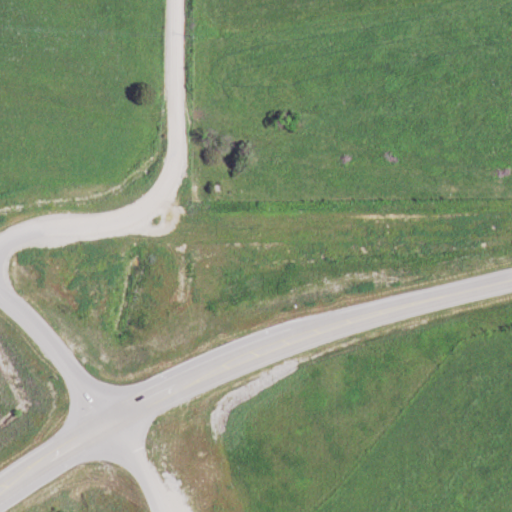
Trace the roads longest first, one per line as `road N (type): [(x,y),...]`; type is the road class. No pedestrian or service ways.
road 1 (primary): [(0,489),(220,364),(333,322),(511,275)]
road 2 (residential): [(0,246),(30,229),(126,223),(155,207),(177,160),(179,0)]
road 3 (tertiary): [(0,296),(61,343),(110,423)]
